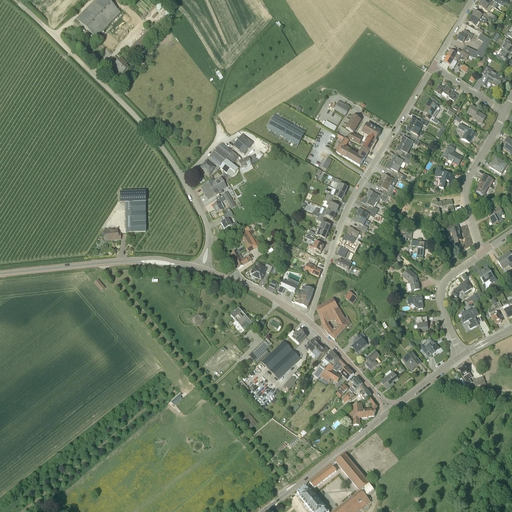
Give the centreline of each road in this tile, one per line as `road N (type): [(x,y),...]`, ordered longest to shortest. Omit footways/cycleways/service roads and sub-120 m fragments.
road 1 (residential): [(308,321),(343,215),(433,66)]
road 2 (unclassified): [(183,178),(131,111),(18,3)]
road 3 (tertiary): [(0,273),(122,261),(201,269)]
road 4 (tertiary): [(263,511),(390,410)]
road 5 (residential): [(482,252),(464,193),(504,113)]
road 6 (residential): [(460,355),(440,290),(482,252)]
road 7 (tertiary): [(390,410),(308,321)]
